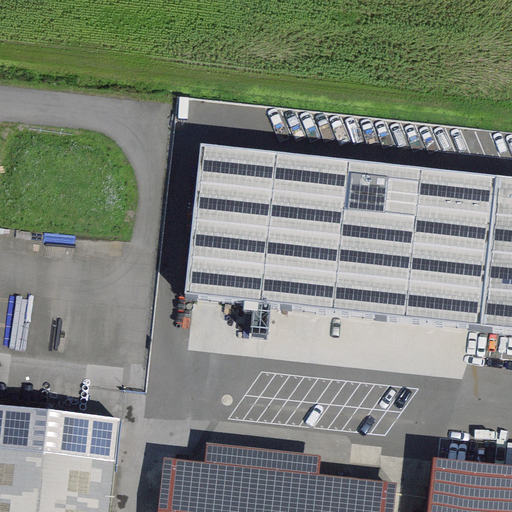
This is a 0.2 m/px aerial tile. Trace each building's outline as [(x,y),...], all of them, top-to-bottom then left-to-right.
[(479,329),(498,178),(200,144),(184,294),(479,329)] [(511,332),(511,179),(498,178),(479,329),(511,332)] [(113,511),(123,425),(0,411),(0,511),(113,511)] [(203,460),(162,455),(155,511),(394,511),(398,481),(318,472),(319,454),(205,442),(203,460)] [(511,511),(511,461),(431,453),(424,511),(511,511)]
